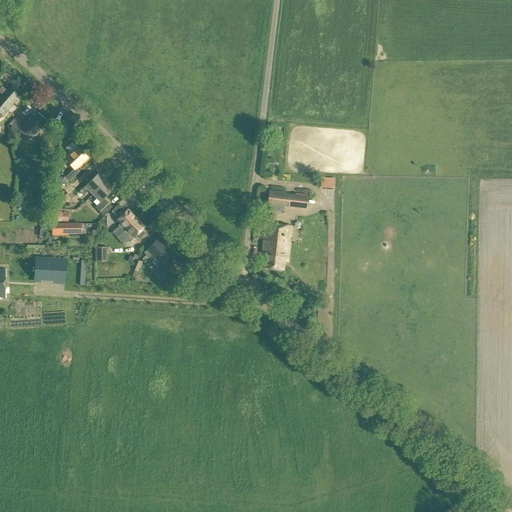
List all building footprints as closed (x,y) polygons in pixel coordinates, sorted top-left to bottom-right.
[(7,91),(2,87),(0,89),(0,91),(2,93),(0,95),(0,112),(3,116),(17,99),(15,98),(17,95),(9,88),(7,91)] [(45,120),(37,113),(35,115),(33,114),(20,130),(31,140),(45,124),(43,122),(45,120)] [(12,126),(8,130),(8,142),(18,132),(12,126)] [(88,158),(78,148),(71,155),(70,154),(64,160),(74,169),(66,177),(70,181),(80,172),(76,167),(80,164),(80,165),(88,158)] [(89,191),(92,194),(106,181),(99,174),(80,192),(83,196),(89,191)] [(323,176),(323,187),(336,187),(336,176),(323,176)] [(65,177),(60,181),(65,186),(69,182),(65,177)] [(48,200),(50,181),(41,181),(39,199),(48,200)] [(106,181),(92,194),(100,203),(95,208),(100,212),(109,204),(104,199),(114,189),(106,181)] [(53,200),(59,206),(69,196),(64,190),(53,200)] [(272,206),(284,208),(284,205),(308,208),(310,196),(295,194),(295,195),(286,194),(286,193),(271,191),(269,206),(272,206)] [(117,238),(136,219),(128,211),(118,220),(122,225),(113,234),(117,238)] [(54,222),(68,222),(69,213),(62,213),(62,212),(54,212),(54,222)] [(136,219),(117,238),(123,244),(128,240),(130,242),(135,236),(138,239),(140,239),(144,235),(144,233),(142,230),(144,228),(136,219)] [(265,264),(264,268),(283,270),(285,257),(288,258),(293,227),(267,223),(261,264),(265,264)] [(68,234),(81,234),(81,224),(52,224),(52,236),(68,236),(68,234)] [(158,240),(144,253),(152,261),(155,259),(161,265),(155,270),(164,280),(171,274),(168,270),(173,265),(167,259),(171,255),(158,240)] [(95,247),(95,261),(107,261),(107,247),(95,247)] [(35,257),(33,283),(40,283),(40,281),(52,282),(52,284),(65,285),(67,259),(35,257)] [(171,286),(178,279),(173,274),(166,282),(171,286)] [(72,310),(72,299),(17,299),(17,305),(12,305),(11,319),(32,319),(32,323),(44,323),(44,310),(72,310)]
